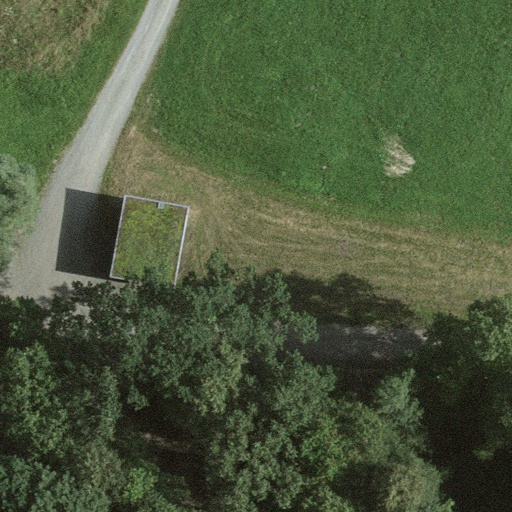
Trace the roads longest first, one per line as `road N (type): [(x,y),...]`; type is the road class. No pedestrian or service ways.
road 1 (track): [(159,0),(42,304),(119,453),(167,511)]
road 2 (track): [(0,314),(42,304),(240,321),(511,363)]
